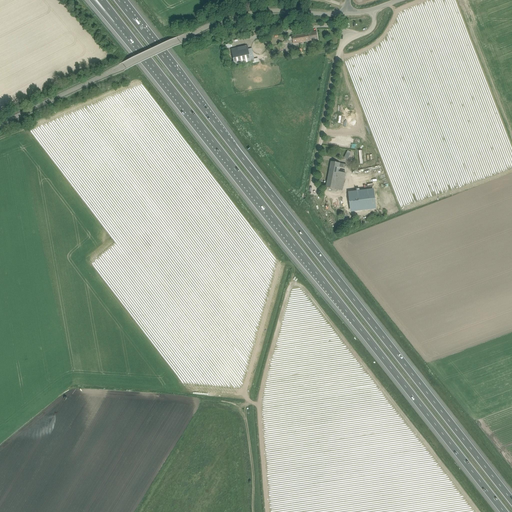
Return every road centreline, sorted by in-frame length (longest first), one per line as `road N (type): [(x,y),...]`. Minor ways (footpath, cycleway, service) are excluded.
road 1 (motorway): [(511,500),(118,0)]
road 2 (motorway): [(120,23),(504,511)]
road 3 (unclassified): [(0,124),(227,18),(347,13)]
